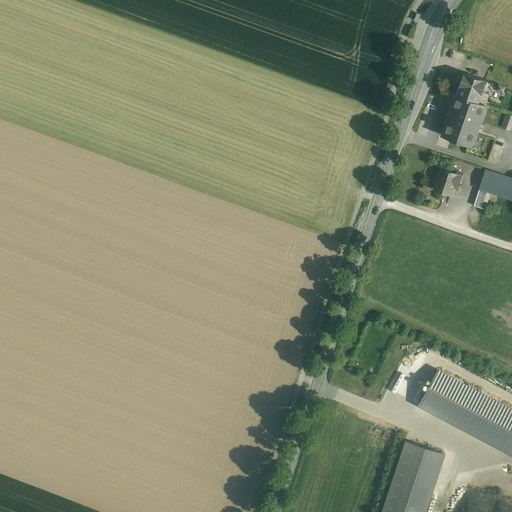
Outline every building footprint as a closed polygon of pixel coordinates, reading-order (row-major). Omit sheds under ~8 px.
[(493,83),(464,73),(457,95),(456,94),(456,95),(486,106),(486,105),(493,83)] [(486,106),(456,95),(456,96),(453,106),(452,106),(452,107),(447,122),(446,123),(447,123),(443,134),(442,135),(443,136),(456,140),(458,141),(458,140),(471,145),(470,145),(472,146),(472,144),(475,134),(476,134),(476,133),(478,127),(481,127),(483,121),(481,120),(481,119),(485,106),(486,106)] [(511,121),(504,118),(501,127),(509,130),(511,121)] [(462,176),(441,169),(434,189),(451,195),(454,186),(459,187),(462,176)] [(511,178),(485,170),(479,189),(489,192),(511,199),(511,178)] [(489,192),(479,189),(474,206),(485,209),(488,202),(486,201),(489,192)] [(511,409),(438,370),(419,405),(511,454),(511,409)] [(389,377),(382,385),(393,395),(401,387),(389,377)] [(424,511),(443,453),(405,441),(381,511),(424,511)]
